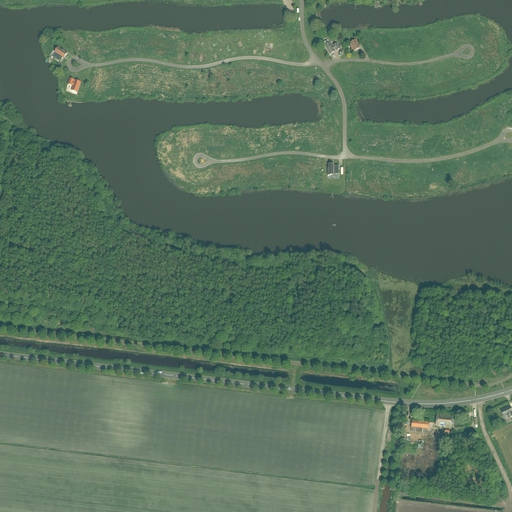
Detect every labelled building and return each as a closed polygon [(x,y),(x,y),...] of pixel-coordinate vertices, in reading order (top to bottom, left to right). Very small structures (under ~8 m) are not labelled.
[(351,44),(350,45),(354,52),(359,49),(357,45),(358,44),(356,40),(350,43),(351,44)] [(330,43),(325,46),(330,55),(335,52),(334,51),(336,50),(336,51),(340,49),(337,44),(333,46),(334,47),(333,48),(330,43)] [(63,58),(64,59),(67,54),(58,48),(55,53),(56,53),(53,57),(60,62),(63,58)] [(70,79),(68,85),(72,86),(72,85),(74,85),(72,91),(77,93),(81,83),(75,81),(74,83),(73,83),(74,80),(70,79)] [(328,176),(332,176),(334,176),(334,175),(339,175),(339,166),(334,166),(334,165),(328,165),(328,176)] [(511,410),(510,406),(501,411),(504,417),(507,416),(509,419),(511,417),(511,410)] [(452,417),(437,415),(436,426),(451,428),(452,417)] [(429,423),(412,421),(411,432),(426,434),(427,429),(428,429),(429,423)]
